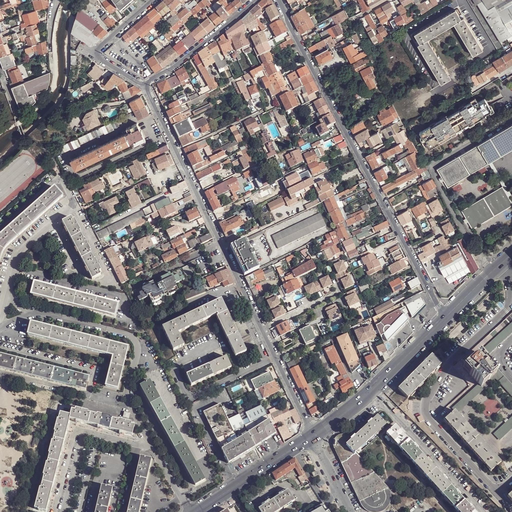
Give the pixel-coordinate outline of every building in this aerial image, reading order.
[(48,6),(47,1),(48,1),(47,0),(36,0),(38,5),(39,9),(48,6)] [(83,0),(79,7),(85,12),(86,13),(96,0),(83,0)] [(107,0),(103,3),(109,12),(118,5),(114,0),(107,0)] [(114,0),(118,5),(122,11),(134,0),(114,0)] [(170,8),(163,0),(156,7),(163,14),(164,13),(170,8)] [(179,0),(163,0),(170,8),(172,9),(172,8),(181,1),(179,0)] [(197,4),(194,0),(188,6),(186,7),(189,11),(191,9),(197,4)] [(218,0),(213,5),(213,6),(217,10),(224,18),(230,13),(225,8),(221,3),(218,0)] [(241,0),(234,0),(232,2),(225,8),(230,13),(237,7),(243,2),(241,0)] [(263,0),(250,13),(255,21),(265,12),(266,11),(265,10),(273,6),(270,0),(263,0)] [(365,10),(371,6),(367,0),(358,0),(363,8),(365,10)] [(467,0),(498,50),(504,47),(501,41),(478,3),(476,4),(473,0),(467,0)] [(507,38),(511,34),(511,0),(473,0),(476,4),(478,3),(501,41),(507,38)] [(174,10),(175,9),(180,3),(181,1),(172,8),(174,10)] [(390,1),(382,6),(386,14),(388,14),(389,16),(391,15),(389,11),(394,9),(390,1)] [(419,10),(421,14),(430,9),(430,8),(428,6),(425,1),(420,4),(417,6),(419,10)] [(201,8),(198,3),(197,4),(191,9),(194,14),(196,12),(201,8)] [(406,12),(407,12),(406,10),(405,9),(403,6),(402,3),(396,6),(401,14),(401,15),(405,13),(406,12)] [(273,6),(265,10),(266,11),(271,21),(275,19),(279,17),(273,6)] [(386,20),(389,19),(386,14),(382,6),(375,10),(382,23),(386,20)] [(76,18),(81,23),(85,12),(79,7),(76,18)] [(189,11),(186,7),(185,9),(178,13),(177,15),(180,19),(189,11)] [(154,8),(147,15),(154,23),(157,27),(165,20),(163,18),(162,17),(154,8)] [(348,18),(349,18),(347,14),(344,9),(336,14),(340,22),(348,18)] [(473,55),(483,49),(463,17),(461,18),(455,9),(414,34),(420,43),(418,44),(441,83),(451,77),(447,70),(446,67),(445,68),(435,51),(436,51),(434,49),(428,39),(431,38),(431,37),(452,24),(452,25),(454,24),(453,23),(454,23),(458,30),(457,30),(458,32),(459,32),(467,45),(467,46),(468,49),(469,48),(473,55)] [(180,19),(177,15),(173,11),(172,10),(171,11),(174,15),(166,21),(168,25),(170,27),(180,19)] [(216,24),(224,18),(217,10),(213,13),(210,16),(216,24)] [(296,25),(305,20),(301,13),(299,10),(295,13),(291,15),(296,25)] [(32,11),(23,13),(25,21),(26,24),(35,21),(35,20),(32,11)] [(206,14),(205,12),(204,11),(200,15),(202,17),(205,20),(201,24),(202,25),(207,31),(215,25),(208,17),(206,14)] [(109,16),(106,12),(101,17),(104,21),(108,16),(109,16)] [(86,13),(82,23),(91,30),(93,28),(98,23),(86,13)] [(241,21),(243,26),(246,25),(249,22),(252,26),(248,28),(250,31),(253,30),(254,29),(258,25),(256,23),(255,21),(250,13),(241,21)] [(376,26),(369,13),(364,16),(372,28),(373,28),(376,26)] [(396,21),(394,18),(391,20),(389,16),(388,14),(386,14),(389,19),(392,24),(396,21)] [(399,25),(405,21),(404,19),(401,15),(401,14),(394,18),(396,21),(398,25),(399,25)] [(147,15),(140,20),(147,28),(154,23),(147,15)] [(110,27),(117,21),(113,17),(111,19),(108,16),(104,21),(110,27)] [(95,44),(101,38),(93,32),(91,30),(82,23),(81,23),(76,18),(71,32),(75,36),(82,40),(89,44),(95,44)] [(309,28),(313,26),(309,18),(305,20),(309,28)] [(170,27),(174,31),(180,26),(183,23),(180,19),(170,27),(171,27),(170,27)] [(133,26),(139,35),(146,29),(147,28),(140,20),(133,26)] [(287,32),(281,20),(279,21),(269,26),(272,31),(274,34),(275,36),(276,38),(287,32)] [(300,33),(309,28),(305,20),(296,25),(300,33)] [(233,27),(226,33),(230,44),(233,43),(236,51),(248,45),(243,34),(246,33),(245,30),(244,28),(243,26),(241,21),(233,27)] [(396,31),(401,28),(399,25),(398,25),(396,21),(392,24),(393,25),(396,31)] [(106,31),(109,28),(104,22),(101,24),(106,31)] [(246,25),(243,26),(244,28),(245,30),(248,28),(252,26),(249,22),(246,25)] [(39,32),(36,23),(26,26),(27,27),(28,29),(28,31),(27,31),(28,34),(28,36),(34,34),(39,32)] [(183,23),(180,26),(180,27),(183,32),(184,32),(186,35),(189,33),(187,31),(189,30),(183,23)] [(333,37),(343,32),(340,26),(338,23),(337,24),(327,29),(329,33),(333,37)] [(108,32),(100,25),(95,30),(93,32),(101,38),(108,32)] [(171,27),(170,27),(168,25),(161,31),(163,34),(170,27),(171,27)] [(207,31),(202,25),(192,33),(198,39),(207,31)] [(254,29),(253,30),(257,35),(262,32),(259,27),(258,25),(254,29)] [(382,37),(387,33),(383,25),(377,28),(378,30),(379,31),(380,32),(382,37)] [(133,26),(126,32),(131,39),(132,40),(133,41),(139,35),(133,26)] [(163,34),(167,38),(171,34),(174,31),(170,27),(163,34)] [(146,29),(139,35),(141,37),(142,38),(145,35),(147,37),(151,33),(149,30),(148,30),(147,31),(146,29)] [(319,33),(320,32),(319,30),(315,32),(314,32),(308,35),(310,38),(319,33)] [(373,42),(378,39),(375,35),(373,30),(370,31),(368,33),(373,42)] [(22,34),(22,31),(17,33),(16,31),(4,36),(3,35),(1,36),(3,42),(19,35),(20,35),(22,34)] [(127,42),(131,39),(126,32),(122,36),(127,41),(127,42)] [(188,47),(198,39),(192,33),(191,32),(189,33),(186,35),(185,36),(181,40),(188,47)] [(254,49),(256,48),(266,43),(267,42),(262,32),(257,35),(254,36),(252,37),(251,37),(255,45),(253,47),(254,49)] [(276,38),(278,41),(289,35),(287,32),(276,38)] [(380,42),(384,40),(382,37),(380,32),(377,34),(375,35),(378,39),(380,42)] [(230,44),(226,33),(220,38),(221,41),(218,42),(224,55),(227,54),(227,52),(233,49),(230,44)] [(356,44),(360,42),(356,33),(353,35),(352,36),(355,42),(356,44)] [(29,45),(37,42),(34,34),(28,36),(26,37),(29,45)] [(333,46),(335,45),(332,39),(330,36),(315,44),(317,47),(318,48),(318,49),(325,45),(327,44),(326,43),(327,42),(330,47),(333,46)] [(294,44),(291,39),(289,40),(287,41),(280,45),(282,50),(294,44)] [(188,47),(181,40),(176,43),(175,44),(173,46),(180,53),(188,47)] [(39,54),(48,51),(46,41),(42,42),(39,43),(37,43),(36,44),(37,48),(39,54)] [(215,42),(207,48),(215,63),(216,65),(221,62),(217,53),(220,51),(215,42)] [(256,48),(260,56),(266,53),(269,51),(270,51),(270,50),(266,43),(256,48)] [(343,47),(351,62),(363,56),(364,57),(368,55),(365,50),(362,52),(361,51),(357,54),(351,43),(343,47)] [(28,53),(34,51),(34,49),(32,45),(25,48),(25,51),(26,54),(28,53)] [(173,46),(167,51),(173,59),(180,53),(173,46)] [(289,56),(291,55),(293,54),(298,52),(295,47),(287,51),(289,56)] [(164,48),(154,56),(157,59),(167,51),(165,49),(164,49),(164,48)] [(215,63),(207,48),(198,54),(205,68),(215,63)] [(369,49),(366,51),(368,55),(372,64),(377,61),(373,53),(371,53),(369,49)] [(320,63),(329,59),(324,50),(315,55),(320,63)] [(499,71),(511,63),(511,50),(493,62),(495,65),(499,71)] [(157,59),(163,67),(168,63),(173,59),(167,51),(157,59)] [(269,51),(266,53),(272,65),(273,64),(275,63),(269,51)] [(266,53),(260,56),(264,64),(265,68),(272,65),(266,53)] [(198,54),(194,57),(195,59),(196,61),(199,66),(197,67),(203,76),(208,86),(211,91),(216,89),(206,70),(205,68),(198,54)] [(155,72),(163,67),(157,59),(154,56),(154,55),(147,60),(153,69),(155,72)] [(361,71),(373,65),(372,64),(368,55),(364,57),(353,63),(357,72),(361,71)] [(6,68),(12,65),(9,57),(2,59),(6,68)] [(147,60),(145,62),(151,71),(153,69),(147,60)] [(228,65),(226,60),(221,62),(216,65),(219,71),(228,65)] [(482,69),(474,74),(473,76),(473,78),(477,84),(481,82),(498,72),(494,65),(492,63),(486,67),(486,68),(483,70),(482,69)] [(272,65),(265,68),(266,69),(269,76),(270,77),(277,73),(273,64),(272,65)] [(375,76),(378,74),(377,73),(376,71),(375,69),(373,65),(361,71),(366,80),(375,76)] [(13,81),(23,78),(23,77),(22,74),(19,67),(17,68),(16,66),(8,69),(13,81)] [(104,72),(98,66),(94,71),(100,76),(104,72)] [(250,73),(252,76),(254,75),(257,73),(263,70),(263,69),(262,67),(250,73)] [(296,71),(300,78),(310,74),(306,67),(296,71)] [(183,68),(175,73),(177,75),(180,83),(189,78),(183,68)] [(209,68),(206,70),(216,89),(219,87),(221,87),(220,85),(218,86),(216,83),(213,77),(214,77),(209,68)] [(16,97),(23,113),(41,94),(44,90),(46,88),(49,83),(50,77),(51,73),(52,70),(51,70),(46,72),(41,74),(35,76),(35,77),(40,89),(25,96),(24,94),(16,97)] [(263,70),(257,73),(259,77),(261,81),(262,80),(267,78),(266,77),(263,70)] [(361,71),(357,72),(363,82),(366,80),(361,71)] [(295,90),(296,90),(299,88),(301,87),(302,87),(300,84),(298,79),(294,72),(290,75),(287,76),(295,90)] [(124,79),(113,73),(111,77),(107,81),(105,84),(106,85),(111,88),(115,85),(118,84),(124,81),(124,79)] [(247,81),(253,78),(252,76),(250,73),(249,73),(245,75),(244,75),(247,81)] [(278,73),(277,73),(270,77),(273,84),(281,80),(278,73)] [(310,74),(300,78),(298,79),(300,84),(302,83),(304,86),(313,82),(310,74)] [(171,90),(181,85),(180,83),(177,75),(167,80),(171,90)] [(370,88),(375,85),(375,84),(373,81),(377,79),(375,76),(366,80),(370,88)] [(40,89),(35,77),(20,84),(20,85),(22,85),(22,86),(21,87),(24,94),(25,96),(40,89)] [(24,81),(23,78),(13,81),(9,83),(11,86),(24,81)] [(262,80),(266,89),(271,87),(270,85),(267,79),(267,78),(262,80)] [(157,85),(162,94),(171,90),(167,80),(157,85)] [(236,83),(238,87),(241,94),(242,94),(243,97),(244,97),(246,101),(249,100),(245,88),(246,87),(243,80),(236,83)] [(273,84),(276,91),(284,87),(281,80),(273,84)] [(122,91),(128,88),(124,81),(118,84),(122,91)] [(313,82),(304,86),(307,92),(311,101),(317,98),(314,93),(318,91),(313,82)] [(16,97),(24,94),(21,87),(20,85),(20,84),(12,87),(16,97)] [(252,100),(261,96),(257,86),(257,85),(248,89),(252,100)] [(134,86),(128,88),(122,91),(125,99),(132,96),(141,90),(134,86)] [(266,89),(272,101),(276,99),(274,93),(273,92),(273,91),(271,87),(266,89)] [(284,87),(276,91),(279,98),(287,94),(284,87)] [(173,102),(174,104),(188,98),(186,94),(185,91),(178,94),(172,96),(174,102),(173,102)] [(294,98),(291,92),(290,93),(287,94),(279,98),(281,100),(283,106),(286,112),(298,107),(294,98)] [(307,103),(311,101),(307,92),(304,94),(303,95),(307,103)] [(198,94),(197,93),(188,98),(190,102),(199,97),(198,94)] [(205,97),(204,95),(201,96),(199,97),(190,102),(186,103),(188,108),(199,102),(199,101),(206,98),(205,97)] [(367,95),(357,101),(361,109),(371,103),(367,95)] [(145,106),(141,96),(130,102),(134,111),(145,106)] [(164,109),(166,113),(178,107),(180,106),(181,106),(186,103),(190,102),(188,98),(174,104),(164,109)] [(314,103),(317,110),(326,106),(322,98),(314,103)] [(444,117),(419,132),(423,138),(424,137),(427,142),(425,143),(429,149),(454,134),(453,132),(470,123),(471,124),(483,117),(482,116),(490,112),(491,109),(484,98),(478,102),(476,100),(474,101),(473,100),(461,107),(462,108),(459,110),(447,117),(445,118),(444,117)] [(396,117),(398,116),(392,103),(388,104),(388,105),(390,108),(395,118),(396,117)] [(194,115),(194,116),(213,107),(211,104),(192,112),(194,115)] [(134,111),(139,119),(147,115),(148,116),(149,115),(149,114),(145,106),(134,111)] [(326,106),(317,110),(318,113),(322,119),(331,114),(326,106)] [(169,119),(181,113),(178,107),(166,113),(169,119)] [(288,125),(280,107),(273,111),(281,128),(288,125)] [(395,118),(390,108),(386,110),(380,113),(378,115),(383,124),(393,119),(395,118)] [(94,110),(86,113),(88,117),(82,119),(85,124),(82,125),(85,130),(87,129),(87,130),(101,123),(94,110)] [(329,132),(326,128),(335,123),(331,114),(322,119),(319,120),(318,121),(320,125),(315,128),(320,137),(329,132)] [(184,121),(181,115),(170,120),(173,126),(184,121)] [(59,147),(62,153),(71,149),(71,150),(80,146),(80,145),(105,133),(105,134),(114,130),(113,129),(122,124),(121,122),(126,119),(125,116),(123,116),(118,119),(59,147)] [(173,126),(179,139),(187,134),(200,128),(208,125),(205,117),(192,124),(189,118),(184,121),(173,126)] [(254,118),(245,123),(250,135),(260,130),(258,125),(254,118)] [(350,126),(353,132),(365,126),(365,125),(362,119),(350,126)] [(309,126),(306,120),(300,123),(303,129),(309,126)] [(396,133),(400,131),(397,125),(395,122),(393,123),(386,127),(387,131),(390,136),(393,135),(396,133)] [(137,123),(126,128),(128,133),(133,142),(135,146),(146,141),(142,134),(143,133),(141,130),(141,131),(137,123)] [(262,123),(258,125),(260,130),(261,129),(264,135),(267,133),(262,123)] [(445,185),(447,187),(489,163),(491,162),(504,154),(498,143),(511,134),(511,123),(436,169),(440,176),(442,180),(445,185)] [(453,132),(454,134),(471,124),(470,123),(453,132)] [(208,125),(200,128),(203,133),(210,129),(208,125)] [(240,135),(238,131),(235,126),(230,128),(232,132),(235,139),(236,141),(241,138),(240,135)] [(355,135),(358,142),(366,138),(370,136),(367,129),(355,135)] [(404,140),(409,138),(408,136),(407,137),(403,131),(403,129),(402,129),(400,131),(396,133),(400,141),(400,142),(401,142),(404,140)] [(370,146),(381,140),(377,132),(372,135),(370,136),(366,138),(368,142),(370,146)] [(133,142),(128,133),(71,160),(76,169),(133,142)] [(263,135),(269,147),(273,145),(267,133),(264,135),(263,135)] [(179,139),(183,147),(195,142),(192,136),(189,138),(187,134),(179,139)] [(511,134),(498,143),(504,154),(511,148),(511,134)] [(300,135),(295,137),(299,147),(304,144),(300,135)] [(333,139),(335,144),(344,139),(341,135),(333,139)] [(323,141),(322,138),(310,143),(313,148),(317,146),(318,146),(325,142),(324,141),(323,141)] [(360,146),(368,142),(366,138),(358,142),(360,146)] [(411,152),(416,149),(409,138),(404,140),(406,142),(411,152)] [(195,144),(198,151),(201,150),(200,147),(204,146),(202,141),(195,144)] [(149,152),(152,157),(169,149),(167,144),(149,152)] [(184,150),(187,157),(197,152),(198,151),(195,144),(184,150)] [(221,148),(223,152),(224,152),(227,150),(233,148),(231,144),(221,148)] [(384,157),(401,148),(400,147),(398,144),(394,146),(388,149),(382,152),(384,157)] [(204,148),(209,159),(213,157),(211,153),(210,152),(209,150),(207,147),(204,148)] [(223,152),(221,148),(211,153),(213,157),(223,152)] [(365,156),(373,152),(371,148),(369,148),(366,150),(363,152),(365,156)] [(301,154),(299,150),(291,153),(293,158),(288,161),(291,167),(304,161),(302,155),(301,154)] [(314,151),(304,155),(308,164),(318,160),(318,158),(314,151)] [(375,156),(376,155),(373,151),(373,152),(365,156),(368,160),(375,156)] [(395,158),(396,160),(408,153),(407,151),(395,158)] [(187,157),(192,167),(194,166),(202,162),(197,152),(187,157)] [(196,167),(198,170),(208,165),(207,164),(225,156),(224,152),(223,152),(213,157),(209,159),(202,162),(194,166),(194,168),(196,167)] [(248,152),(243,155),(244,157),(250,168),(258,164),(256,160),(252,162),(248,152)] [(414,169),(421,165),(414,152),(405,157),(410,165),(412,170),(414,169)] [(166,153),(155,158),(156,160),(159,169),(171,164),(167,155),(166,153)] [(372,168),(379,165),(379,164),(376,159),(376,158),(375,156),(368,160),(372,168)] [(241,164),(244,170),(249,168),(250,168),(244,157),(240,159),(234,162),(232,163),(234,167),(240,165),(241,164)] [(407,167),(410,165),(405,157),(402,158),(403,160),(404,162),(406,167),(407,167)] [(135,178),(146,172),(139,158),(133,160),(134,164),(129,166),(135,178)] [(224,168),(231,164),(229,160),(219,165),(220,166),(221,165),(221,166),(222,166),(224,168)] [(318,165),(317,162),(308,166),(310,169),(308,170),(312,179),(314,178),(312,175),(326,169),(323,163),(318,165)] [(491,162),(489,163),(502,186),(508,196),(510,195),(491,162)] [(423,171),(427,169),(424,164),(421,165),(414,169),(417,174),(423,171)] [(211,169),(213,173),(221,169),(220,167),(220,166),(219,165),(211,169)] [(386,177),(388,176),(385,170),(384,168),(383,167),(381,168),(374,172),(378,181),(381,185),(388,181),(386,177)] [(213,173),(211,169),(200,174),(198,175),(196,176),(199,180),(213,173)] [(220,176),(222,181),(225,180),(236,174),(233,169),(227,173),(220,176)] [(414,176),(417,174),(414,169),(412,170),(409,172),(405,174),(408,180),(410,178),(414,176)] [(297,173),(285,179),(289,188),(301,182),(297,173)] [(395,186),(408,180),(405,174),(392,181),(395,186)] [(116,175),(112,177),(117,187),(121,185),(116,175)] [(90,181),(83,184),(90,197),(96,194),(95,190),(98,189),(99,190),(105,187),(102,180),(100,181),(98,177),(96,178),(90,181)] [(108,179),(113,190),(112,191),(113,193),(119,190),(117,187),(112,177),(108,179)] [(149,178),(134,186),(136,189),(143,185),(150,181),(149,178)] [(210,178),(200,183),(204,190),(213,185),(210,178)] [(227,182),(231,190),(239,185),(236,178),(227,182)] [(260,189),(264,187),(262,182),(260,179),(260,178),(255,180),(260,189)] [(290,196),(290,197),(294,195),(300,192),(301,191),(309,188),(314,185),(314,184),(313,181),(312,181),(311,179),(287,191),(290,196)] [(317,184),(319,188),(316,189),(319,196),(330,190),(326,180),(317,184)] [(426,191),(433,188),(429,180),(422,183),(426,191)] [(131,184),(130,181),(121,185),(117,187),(119,190),(131,184)] [(170,189),(172,194),(188,187),(185,181),(170,189)] [(384,192),(395,186),(392,181),(382,186),(384,192)] [(227,182),(214,188),(218,196),(231,190),(227,182)] [(422,183),(419,185),(426,200),(430,198),(426,191),(422,183)] [(430,198),(439,193),(435,186),(433,188),(426,191),(430,198)] [(511,203),(508,196),(502,186),(460,210),(465,218),(467,221),(472,229),(472,228),(511,204),(511,203)] [(63,196),(54,187),(23,215),(8,228),(0,235),(0,259),(2,254),(3,251),(7,246),(11,242),(17,237),(32,224),(63,196)] [(337,195),(338,198),(356,189),(355,188),(355,187),(337,195)] [(129,197),(130,198),(128,199),(130,203),(133,207),(142,203),(138,194),(136,195),(132,188),(126,191),(129,197)] [(367,190),(373,200),(376,198),(370,188),(367,190)] [(205,193),(213,210),(214,211),(220,208),(220,207),(215,198),(211,190),(205,193)] [(330,190),(319,196),(322,203),(322,202),(324,201),(334,197),(331,190),(330,190)] [(298,202),(294,195),(290,197),(290,196),(284,199),(288,206),(298,202)] [(345,221),(347,220),(346,217),(338,198),(337,195),(334,197),(339,210),(344,222),(345,221)] [(116,196),(104,202),(110,214),(116,212),(112,205),(119,202),(116,196)] [(154,204),(157,211),(158,211),(172,205),(172,204),(171,202),(168,197),(154,204)] [(271,212),(285,205),(281,197),(267,204),(271,212)] [(330,214),(339,210),(334,197),(324,201),(330,214)] [(437,199),(426,205),(428,210),(432,217),(439,213),(438,212),(437,210),(442,208),(437,199)] [(317,200),(305,206),(307,210),(319,204),(317,200)] [(420,203),(412,208),(416,216),(417,216),(419,219),(426,216),(424,212),(428,210),(426,205),(424,201),(420,203)] [(143,211),(96,234),(99,240),(134,223),(143,218),(147,217),(150,215),(151,214),(155,213),(157,211),(154,204),(143,210),(143,211)] [(155,213),(151,214),(153,219),(160,215),(162,219),(175,212),(172,206),(174,205),(174,204),(172,205),(158,211),(157,211),(155,213)] [(368,211),(369,210),(366,204),(361,207),(362,210),(362,211),(364,211),(364,212),(368,211)] [(195,209),(186,214),(189,222),(199,217),(195,209)] [(402,224),(411,219),(408,212),(411,211),(409,209),(399,215),(397,215),(402,224)] [(339,210),(330,214),(335,226),(336,225),(342,223),(344,222),(339,210)] [(248,220),(249,220),(245,212),(235,217),(236,219),(240,217),(241,220),(247,217),(248,220)] [(357,222),(367,218),(366,215),(364,212),(363,213),(352,218),(347,220),(345,221),(348,226),(354,224),(357,222)] [(272,236),(278,249),(327,225),(321,213),(272,236)] [(367,218),(357,222),(358,225),(370,219),(368,214),(366,215),(367,218)] [(71,217),(62,222),(65,228),(68,233),(76,248),(78,253),(86,268),(89,273),(92,279),(101,275),(99,272),(101,271),(95,259),(93,260),(89,252),(90,251),(85,239),(83,240),(78,232),(80,231),(74,219),(72,220),(71,217)] [(241,220),(240,217),(236,219),(228,222),(225,224),(224,221),(219,224),(225,234),(232,230),(244,225),(241,220)] [(143,218),(134,223),(136,227),(145,222),(143,218)] [(448,218),(440,222),(442,225),(442,226),(447,234),(454,230),(448,218)] [(390,226),(388,221),(378,225),(380,230),(390,226)] [(342,223),(336,225),(338,229),(336,230),(340,240),(344,238),(345,240),(349,238),(344,227),(342,223)] [(176,227),(168,231),(171,238),(179,234),(180,236),(184,234),(182,230),(178,232),(176,227)] [(194,234),(192,231),(181,237),(182,240),(194,234)] [(247,238),(248,241),(264,233),(263,231),(247,238)] [(340,243),(335,232),(325,236),(328,240),(324,242),(325,244),(319,247),(321,251),(334,245),(340,243)] [(386,241),(396,237),(394,232),(384,237),(386,241)] [(200,238),(203,243),(213,238),(210,234),(200,238)] [(442,236),(438,238),(441,244),(434,247),(436,252),(439,250),(445,247),(449,245),(451,243),(448,238),(445,239),(443,235),(442,236)] [(181,237),(173,241),(170,242),(172,246),(175,244),(176,248),(184,244),(182,240),(181,237)] [(470,252),(462,237),(455,241),(472,274),(479,268),(470,252)] [(144,239),(135,244),(133,244),(136,249),(137,248),(139,252),(153,245),(150,240),(146,242),(144,239)] [(245,239),(232,246),(238,259),(237,259),(238,262),(239,262),(242,269),(256,262),(253,255),(252,252),(247,243),(246,241),(245,239)] [(352,239),(342,243),(347,253),(356,249),(352,239)] [(196,240),(189,244),(191,248),(198,245),(196,240)] [(430,255),(436,252),(434,247),(431,241),(422,246),(425,252),(418,256),(420,260),(427,256),(430,255)] [(345,256),(345,254),(340,244),(340,243),(324,251),(328,260),(328,261),(334,258),(334,257),(334,256),(337,255),(339,259),(345,256)] [(188,251),(184,244),(176,248),(179,254),(188,251)] [(365,245),(356,249),(359,256),(361,255),(367,252),(368,252),(367,251),(365,245)] [(445,247),(439,250),(441,254),(452,249),(449,245),(445,247)] [(389,251),(391,255),(400,250),(398,246),(389,251)] [(112,247),(104,251),(114,270),(122,266),(112,247)] [(310,258),(306,249),(300,252),(307,260),(310,258)] [(356,249),(347,253),(350,260),(351,259),(359,256),(356,249)] [(441,254),(439,255),(443,262),(438,265),(443,276),(444,276),(449,274),(448,272),(461,265),(452,249),(441,254)] [(174,250),(164,255),(166,260),(167,262),(178,257),(174,250)] [(391,255),(396,264),(405,259),(400,250),(391,255)] [(369,256),(367,252),(361,255),(362,258),(362,259),(364,266),(366,265),(369,271),(367,272),(368,276),(382,270),(377,260),(376,260),(373,254),(369,256)] [(407,257),(405,259),(396,264),(387,268),(389,272),(390,271),(392,275),(406,268),(404,263),(408,260),(407,257)] [(291,270),(292,273),(293,274),(296,280),(296,279),(301,277),(312,272),(316,270),(312,261),(305,266),(298,269),(297,266),(291,270)] [(260,268),(256,262),(242,269),(241,269),(244,275),(260,268)] [(337,279),(345,275),(348,273),(343,262),(334,266),(338,274),(335,275),(335,276),(337,279)] [(173,274),(190,266),(190,264),(170,273),(171,275),(173,274)] [(122,266),(114,270),(121,284),(129,280),(122,266)] [(178,275),(179,278),(183,276),(184,278),(194,273),(190,266),(173,274),(174,277),(178,275)] [(265,276),(266,278),(270,276),(271,278),(275,276),(271,268),(263,272),(265,275),(265,276)] [(206,278),(210,287),(223,282),(223,285),(224,287),(234,283),(227,269),(206,278)] [(134,278),(147,272),(146,270),(133,276),(134,278)] [(245,277),(248,283),(252,281),(265,275),(263,272),(262,270),(245,277)] [(140,293),(141,296),(142,299),(146,297),(146,296),(148,295),(152,303),(161,299),(159,295),(167,292),(169,295),(178,291),(174,283),(176,282),(176,283),(181,281),(179,278),(178,275),(174,277),(173,274),(171,275),(169,276),(168,274),(161,278),(162,280),(154,284),(151,285),(141,289),(142,292),(140,293)] [(287,278),(282,281),(284,285),(296,280),(293,274),(287,278)] [(252,281),(253,284),(266,278),(265,276),(265,275),(252,281)] [(345,275),(337,279),(338,282),(341,281),(345,289),(354,285),(350,277),(347,278),(345,275)] [(329,276),(317,282),(321,290),(332,285),(329,276)] [(300,288),(296,279),(296,280),(284,285),(283,286),(288,294),(300,288)] [(404,288),(399,279),(398,280),(395,281),(389,284),(394,293),(399,290),(403,288),(404,288)] [(408,283),(411,289),(419,285),(420,285),(416,279),(408,283)] [(360,281),(357,282),(362,294),(370,290),(367,284),(363,286),(360,281)] [(143,286),(131,292),(132,293),(141,289),(151,285),(154,284),(153,282),(145,285),(145,284),(143,285),(143,286)] [(317,282),(305,287),(309,296),(321,290),(317,282)] [(118,304),(34,283),(31,295),(115,316),(118,304)] [(186,300),(206,292),(206,291),(203,285),(194,289),(184,294),(186,300)] [(411,289),(413,293),(417,291),(419,294),(422,292),(419,285),(411,289)] [(354,290),(347,293),(349,297),(346,298),(350,307),(360,302),(354,290)] [(404,302),(412,318),(424,305),(419,294),(415,296),(404,302)] [(266,298),(270,309),(277,305),(280,304),(277,297),(273,298),(272,295),(266,298)] [(247,351),(221,299),(162,327),(173,350),(184,345),(178,333),(215,315),(236,356),(247,351)] [(373,309),(376,316),(393,308),(391,301),(373,309)] [(277,305),(270,309),(275,319),(285,314),(282,307),(278,308),(277,305)] [(341,317),(335,305),(334,305),(334,306),(333,306),(328,308),(330,312),(327,313),(331,322),(341,317)] [(404,309),(403,308),(387,316),(380,324),(384,328),(383,330),(383,332),(384,334),(386,335),(388,336),(390,335),(391,333),(392,332),(392,329),(391,328),(390,327),(403,314),(404,315),(406,312),(405,309),(404,309)] [(387,342),(409,320),(404,315),(403,314),(390,327),(391,328),(392,329),(392,332),(391,333),(390,335),(388,336),(386,335),(384,334),(383,332),(383,330),(384,328),(380,324),(375,326),(380,337),(383,335),(387,342)] [(511,314),(455,367),(468,382),(473,377),(465,368),(479,354),(511,323),(511,314)] [(286,322),(276,327),(281,336),(295,329),(292,321),(287,323),(286,322)] [(110,343),(31,322),(28,335),(113,356),(111,365),(106,386),(118,389),(123,368),(128,347),(110,343)] [(511,323),(479,354),(487,357),(511,333),(511,323)] [(302,338),(306,345),(317,340),(315,335),(317,334),(315,331),(312,326),(302,331),(305,337),(302,338)] [(371,326),(363,329),(368,340),(371,339),(371,337),(375,335),(371,326)] [(363,328),(354,332),(359,343),(364,341),(364,343),(368,341),(368,340),(363,329),(363,328)] [(349,370),(361,365),(347,335),(336,339),(349,370)] [(382,341),(375,344),(379,354),(381,353),(384,360),(387,359),(389,357),(387,351),(382,342),(382,341)] [(338,365),(341,363),(333,346),(329,348),(338,365)] [(336,365),(338,365),(329,348),(324,350),(331,365),(334,363),(335,366),(336,365)] [(372,351),(363,355),(369,369),(377,365),(373,355),(372,351)] [(479,354),(465,368),(473,377),(475,379),(480,384),(481,386),(496,373),(479,354)] [(496,373),(496,379),(511,395),(511,384),(487,357),(479,354),(496,373)] [(88,377),(0,355),(0,368),(85,390),(88,377)] [(416,372),(425,381),(442,365),(432,355),(416,372)] [(226,356),(186,375),(191,386),(231,367),(226,356)] [(347,373),(342,362),(341,363),(338,365),(336,365),(341,375),(347,373)] [(361,365),(349,370),(351,374),(361,365)] [(298,389),(306,385),(298,366),(296,367),(290,370),(298,389)] [(270,372),(251,381),(255,390),(274,381),(270,372)] [(425,381),(416,372),(398,388),(408,399),(425,381)] [(346,390),(353,386),(351,381),(349,377),(347,373),(341,375),(337,378),(339,382),(333,385),(336,389),(337,388),(339,387),(341,390),(342,393),(347,391),(346,390)] [(496,379),(496,373),(481,386),(480,384),(453,409),(455,410),(455,411),(458,414),(496,379)] [(450,416),(455,411),(455,410),(453,409),(480,384),(475,379),(470,384),(471,386),(445,410),(450,416)] [(255,390),(254,391),(259,402),(264,400),(263,398),(279,391),(274,381),(255,390)] [(150,382),(141,387),(196,485),(205,480),(194,460),(150,382)] [(306,385),(314,402),(318,400),(310,383),(306,385)] [(306,385),(298,389),(306,406),(314,402),(306,385)] [(220,404),(203,412),(221,449),(228,463),(231,461),(255,447),(254,445),(253,444),(248,434),(245,426),(239,415),(228,420),(220,404)] [(239,415),(245,426),(267,415),(261,404),(260,405),(245,412),(239,415)] [(278,416),(273,419),(278,428),(284,440),(291,437),(283,420),(292,416),(296,424),(300,422),(300,421),(294,409),(293,410),(289,412),(287,406),(280,409),(283,415),(278,416)] [(318,412),(316,409),(315,407),(309,410),(311,415),(315,414),(316,415),(318,413),(318,412)] [(132,435),(134,426),(131,425),(131,423),(119,420),(119,422),(109,419),(110,417),(97,414),(97,416),(88,414),(88,412),(76,409),(75,410),(72,410),(70,415),(60,413),(59,420),(57,419),(54,432),(55,432),(53,441),(52,441),(49,454),(50,454),(47,463),(43,475),(44,476),(41,488),(40,488),(35,509),(39,510),(38,511),(42,511),(46,511),(49,500),(51,495),(53,484),(56,475),(57,469),(61,453),(62,448),(66,431),(68,426),(69,419),(76,421),(81,422),(88,424),(98,426),(103,428),(120,432),(125,433),(132,435)] [(271,414),(273,419),(278,416),(283,415),(280,409),(271,414)] [(461,438),(471,428),(458,414),(455,411),(450,416),(445,420),(461,438)] [(248,434),(253,444),(254,445),(275,432),(269,421),(267,415),(245,426),(248,434)] [(362,430),(370,439),(386,425),(378,416),(373,421),(372,419),(367,423),(369,425),(362,430)] [(500,440),(511,429),(511,418),(495,435),(500,440)] [(386,434),(400,449),(409,441),(404,435),(405,434),(401,430),(400,431),(395,426),(386,434)] [(469,447),(479,437),(471,428),(461,438),(469,447)] [(370,439),(362,430),(356,436),(355,435),(352,438),(353,439),(352,440),(347,444),(355,453),(355,452),(370,439)] [(276,434),(275,432),(254,445),(255,447),(276,434)] [(334,445),(339,445),(338,443),(339,441),(341,440),(342,440),(344,441),(347,444),(352,440),(351,439),(352,438),(350,436),(348,435),(345,434),(342,434),(339,434),(337,436),(335,439),(334,442),(334,445)] [(479,437),(469,447),(476,454),(487,445),(479,437)] [(359,488),(379,479),(356,454),(355,453),(355,452),(355,453),(354,454),(346,445),(347,444),(344,441),(342,440),(341,440),(339,441),(338,443),(339,445),(359,488)] [(400,449),(413,463),(422,455),(417,450),(419,448),(415,445),(413,446),(409,441),(400,449)] [(355,453),(347,444),(346,445),(354,454),(355,453)] [(362,505),(366,503),(362,494),(359,488),(339,445),(334,445),(362,505)] [(476,454),(480,459),(491,450),(487,445),(476,454)] [(255,447),(231,461),(232,463),(256,448),(255,447)] [(480,459),(485,464),(495,455),(491,450),(480,459)] [(413,463),(427,478),(435,470),(430,464),(432,463),(428,459),(427,460),(422,455),(413,463)] [(495,455),(485,464),(492,472),(502,462),(495,455)] [(139,511),(151,460),(141,457),(128,511),(139,511)] [(277,471),(280,478),(295,468),(300,477),(303,475),(305,474),(295,458),(277,471)] [(276,481),(273,474),(268,477),(274,485),(287,479),(291,480),(295,481),(300,489),(304,488),(299,480),(299,478),(300,477),(295,468),(280,478),(276,481)] [(428,478),(429,480),(437,472),(436,471),(435,470),(427,478),(428,478)] [(429,480),(442,494),(451,487),(446,481),(447,480),(444,476),(442,477),(437,472),(429,480)] [(309,481),(305,474),(303,475),(300,477),(299,478),(299,480),(304,488),(310,484),(309,481)] [(359,488),(362,494),(383,483),(379,479),(359,488)] [(362,494),(366,503),(368,505),(371,507),(375,507),(378,507),(381,506),(383,503),(387,506),(389,503),(390,499),(390,495),(389,491),(387,488),(383,483),(362,494)] [(112,488),(102,486),(96,511),(106,511),(107,510),(112,488)] [(442,494),(455,509),(464,501),(459,496),(461,494),(457,491),(455,492),(451,487),(442,494)] [(311,500),(316,499),(313,488),(308,489),(311,500)] [(258,509),(260,511),(275,511),(276,511),(283,507),(291,502),(294,500),(288,490),(284,492),(282,493),(281,492),(278,494),(279,495),(276,497),(269,501),(267,503),(266,502),(263,504),(264,505),(262,506),(258,509)] [(455,509),(458,511),(474,511),(472,510),(474,509),(470,505),(469,506),(464,501),(455,509)] [(387,506),(383,503),(381,506),(378,507),(375,507),(371,507),(368,505),(366,503),(362,505),(365,508),(368,510),(372,511),(374,511),(376,511),(379,511),(387,506)]
